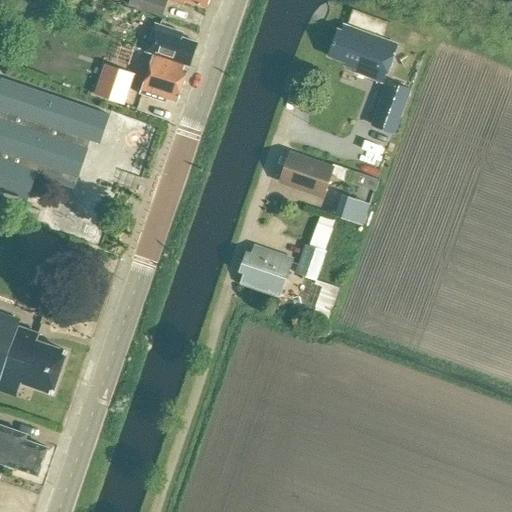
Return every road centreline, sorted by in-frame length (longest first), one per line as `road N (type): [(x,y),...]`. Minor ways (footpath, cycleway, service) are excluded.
road 1 (tertiary): [(58,511),(233,0)]
road 2 (residential): [(154,511),(293,94)]
